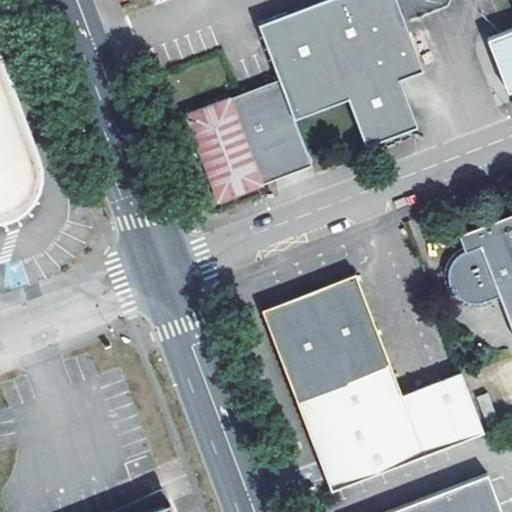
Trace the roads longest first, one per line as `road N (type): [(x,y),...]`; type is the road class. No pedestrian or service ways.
road 1 (residential): [(163,268),(511,135)]
road 2 (secondary): [(65,0),(163,268)]
road 3 (secondary): [(163,268),(256,511)]
road 4 (unknown): [(359,193),(425,367)]
road 5 (residential): [(0,331),(163,268)]
